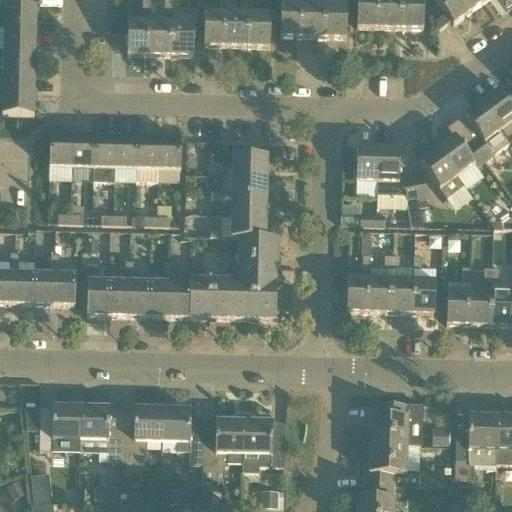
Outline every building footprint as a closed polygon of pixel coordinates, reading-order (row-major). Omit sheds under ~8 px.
[(248,8),(248,0),(240,0),(240,8),(248,8)] [(379,32),(379,0),(357,0),(357,32),(379,32)] [(379,0),(379,32),(401,33),(401,0),(379,0)] [(423,33),(424,1),(401,0),(401,33),(423,33)] [(453,28),(471,15),(460,0),(435,0),(433,1),(444,16),(450,25),(453,28)] [(460,0),(471,15),(488,2),(486,0),(460,0)] [(150,17),(150,2),(142,2),(142,16),(150,17)] [(172,17),(172,3),(164,3),(164,17),(172,17)] [(180,3),(172,3),(172,17),(179,17),(180,3)] [(302,41),(303,8),(281,8),(280,41),(302,41)] [(324,42),(324,9),(303,8),(302,41),(324,42)] [(36,11),(0,9),(0,32),(4,32),(35,33),(36,11)] [(346,42),(347,9),(324,9),(324,42),(346,42)] [(444,16),(435,23),(436,35),(450,25),(444,16)] [(226,50),(226,17),(204,17),(203,50),(226,50)] [(247,51),(248,18),(226,17),(226,50),(247,51)] [(269,51),(270,18),(248,18),(247,51),(269,51)] [(149,59),(150,26),(127,26),(127,59),(149,59)] [(171,60),(171,27),(163,27),(150,26),(149,59),(171,60)] [(193,27),(171,27),(171,60),(193,60),(193,27)] [(35,55),(35,33),(4,32),(3,54),(35,55)] [(34,76),(35,55),(3,54),(3,75),(34,76)] [(33,98),(34,76),(3,75),(2,97),(33,98)] [(498,94),(481,107),(511,148),(511,101),(507,105),(498,94)] [(33,120),(33,98),(2,97),(2,119),(33,120)] [(493,159),(510,146),(511,149),(511,148),(481,107),(464,119),(479,140),(471,146),(485,165),(493,159)] [(71,172),(72,141),(50,140),(49,171),(71,172)] [(463,152),(454,140),(437,153),(457,180),(474,168),(477,171),(485,165),(471,146),(463,152)] [(93,172),(94,141),(72,141),(71,172),(93,172)] [(94,141),(93,172),(92,187),(114,187),(114,173),(115,142),(94,141)] [(136,174),(137,142),(115,142),(114,173),(136,174)] [(157,174),(158,164),(158,143),(137,142),(136,174),(157,174)] [(180,175),(180,153),(181,144),(158,143),(158,164),(157,174),(180,175)] [(377,186),(378,152),(356,152),(355,186),(377,186)] [(417,204),(412,180),(402,183),(403,186),(399,186),(399,153),(378,152),(377,186),(376,199),(376,215),(407,213),(407,207),(410,206),(417,204)] [(457,180),(437,153),(419,166),(439,193),(446,203),(464,190),(456,180),(457,180)] [(222,168),(222,159),(211,159),(211,168),(222,168)] [(232,159),(232,180),(267,180),(267,160),(232,159)] [(412,180),(417,204),(418,209),(428,207),(427,202),(423,179),(412,180)] [(231,196),(231,200),(266,201),(267,180),(232,180),(231,196)] [(210,205),(220,205),(220,196),(210,196),(210,205)] [(220,205),(231,205),(231,200),(231,196),(220,196),(220,205)] [(231,205),(231,220),(266,222),(266,201),(231,200),(231,205)] [(69,228),(70,219),(58,219),(57,228),(69,228)] [(83,220),(70,219),(69,228),(83,229),(83,220)] [(113,229),(113,220),(101,220),(101,229),(113,229)] [(113,220),(113,229),(126,230),(126,221),(113,220)] [(231,220),(230,242),(238,242),(264,242),(266,222),(231,220)] [(384,231),(384,221),(376,220),(360,220),(360,230),(384,231)] [(131,230),(144,230),(144,221),(131,221),(131,230)] [(156,230),(157,221),(144,221),(144,230),(156,230)] [(157,221),(156,230),(169,231),(169,222),(157,221)] [(220,242),(220,233),(210,233),(209,241),(220,242)] [(275,325),(277,243),(264,242),(238,242),(237,285),(190,284),(190,287),(189,322),(275,325)] [(85,243),(84,256),(98,257),(99,243),(85,243)] [(0,308),(13,308),(14,257),(9,257),(9,263),(0,263),(0,308)] [(18,278),(18,257),(14,257),(13,308),(33,309),(34,278),(18,278)] [(53,309),(55,258),(50,258),(50,279),(34,278),(33,309),(53,309)] [(74,310),(75,279),(58,279),(59,258),(55,258),(53,309),(74,310)] [(370,274),(370,260),(362,260),(362,274),(370,274)] [(391,275),(392,275),(399,275),(399,261),(392,260),(391,275)] [(421,275),(421,261),(413,261),(413,275),(421,275)] [(128,321),(129,265),(125,265),(124,285),(108,285),(107,321),(128,321)] [(148,322),(149,286),(133,286),(133,266),(129,265),(128,321),(148,322)] [(168,322),(170,266),(165,266),(165,286),(149,286),(148,322),(168,322)] [(189,322),(190,287),(173,286),(174,266),(170,266),(168,322),(189,322)] [(95,280),(95,269),(86,268),(86,279),(95,280)] [(469,286),(470,272),(462,272),(461,286),(469,286)] [(491,287),(491,273),(484,273),(483,287),(491,287)] [(499,287),(499,273),(491,273),(491,287),(499,287)] [(369,317),(369,284),(347,283),(346,316),(369,317)] [(391,284),(382,284),(369,284),(369,317),(390,317),(391,284)] [(391,284),(390,317),(412,318),(412,285),(391,284)] [(86,320),(107,321),(108,285),(87,285),(86,320)] [(434,318),(435,285),(412,285),(412,318),(434,318)] [(468,329),(469,296),(447,296),(446,329),(468,329)] [(490,330),(491,297),(469,296),(468,329),(490,330)] [(511,330),(511,307),(511,297),(491,297),(490,330),(511,330)] [(407,450),(408,409),(377,408),(376,421),(371,421),(370,449),(407,450)] [(80,456),(81,411),(53,410),(52,432),(39,431),(39,455),(80,456)] [(108,466),(120,467),(121,433),(108,433),(109,412),(81,411),(80,456),(108,457),(108,466)] [(161,446),(162,413),(134,412),(134,434),(121,433),(120,467),(145,467),(146,446),(161,446)] [(201,486),(202,446),(190,445),(190,413),(162,413),(161,446),(175,446),(175,455),(189,455),(189,469),(189,474),(191,474),(193,478),(194,488),(201,488),(201,486)] [(496,470),(497,420),(469,420),(468,441),(455,441),(455,465),(454,484),(472,484),(473,470),(495,471),(495,470),(496,470)] [(511,420),(497,420),(496,470),(511,469),(511,420)] [(202,446),(201,486),(212,487),(224,487),(224,470),(228,470),(228,458),(243,458),(244,425),(215,424),(215,446),(202,446)] [(270,471),(283,472),(284,448),(271,447),(272,426),(244,425),(243,458),(242,478),(258,478),(258,471),(270,471)] [(438,434),(438,451),(449,451),(449,434),(438,434)] [(418,477),(419,451),(407,450),(370,449),(369,465),(364,465),(363,490),(394,491),(405,491),(405,492),(431,492),(431,483),(423,477),(418,477)] [(18,485),(5,493),(12,504),(25,497),(18,485)] [(405,502),(405,492),(405,491),(394,491),(363,490),(363,503),(357,502),(356,511),(393,511),(394,502),(405,502)] [(79,491),(78,509),(89,509),(89,492),(79,491)] [(104,510),(120,510),(120,498),(120,493),(104,493),(104,510)] [(165,495),(165,509),(182,509),(182,495),(165,495)] [(261,511),(278,511),(279,497),(262,496),(261,511)]
